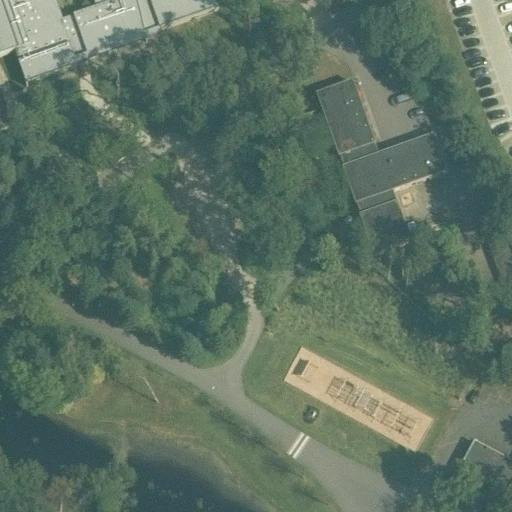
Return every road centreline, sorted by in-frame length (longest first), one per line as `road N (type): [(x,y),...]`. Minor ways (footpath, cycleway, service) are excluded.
road 1 (residential): [(349,476),(0,270)]
road 2 (residential): [(93,190),(370,0)]
road 3 (unknown): [(175,133),(224,222),(250,298),(247,346),(222,405)]
road 4 (residential): [(93,190),(21,119),(0,78)]
